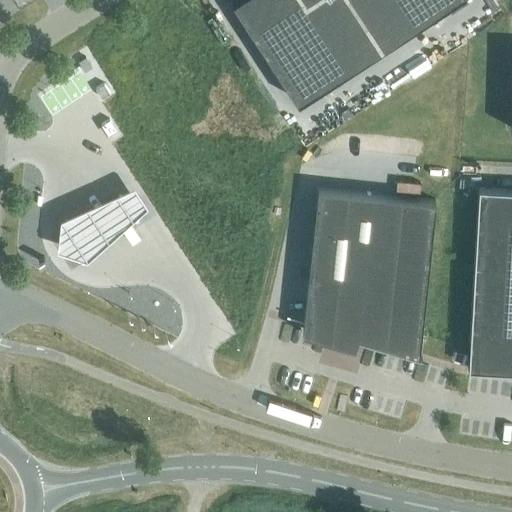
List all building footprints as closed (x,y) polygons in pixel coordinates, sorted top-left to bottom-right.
[(231,0),(297,102),(453,0),(231,0)] [(128,60),(137,56),(126,34),(117,38),(128,60)] [(191,48),(113,100),(175,193),(253,142),(191,48)] [(85,58),(78,62),(84,72),(91,67),(85,58)] [(95,89),(101,99),(110,94),(103,84),(95,89)] [(511,189),(478,187),(467,369),(511,371),(511,189)] [(287,315),(286,317),(304,322),(303,333),(353,348),(355,340),(356,336),(393,347),(393,348),(420,356),(421,355),(418,354),(435,201),(317,189),(303,320),(287,315)] [(134,212),(122,193),(82,211),(50,226),(42,260),(77,270),(106,240),(134,212)]
